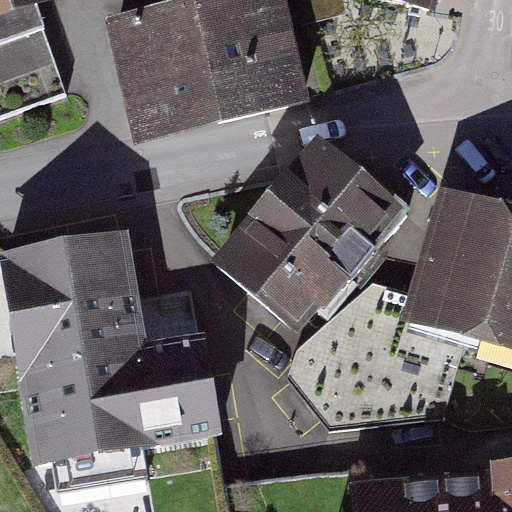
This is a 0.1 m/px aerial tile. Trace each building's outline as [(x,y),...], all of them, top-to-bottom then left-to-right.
[(0,0),(0,117),(65,96),(33,0),(0,0)] [(251,0),(212,9),(196,13),(220,116),(298,98),(274,0),(251,0)] [(209,0),(212,9),(251,0),(209,0)] [(430,0),(386,0),(429,9),(430,0)] [(220,116),(196,13),(121,30),(145,134),(220,116)] [(228,263),(298,324),(316,303),(324,311),(404,209),(345,165),(314,166),(228,263)] [(413,323),(468,338),(511,349),(511,229),(444,211),(419,303),(413,323)] [(124,247),(10,268),(46,462),(56,460),(61,490),(141,476),(136,446),(205,433),(190,351),(144,359),(124,247)] [(413,323),(419,303),(373,290),(300,354),(289,386),(328,432),(443,420),(468,338),(413,323)] [(511,511),(511,488),(366,493),(366,511),(511,511)]
